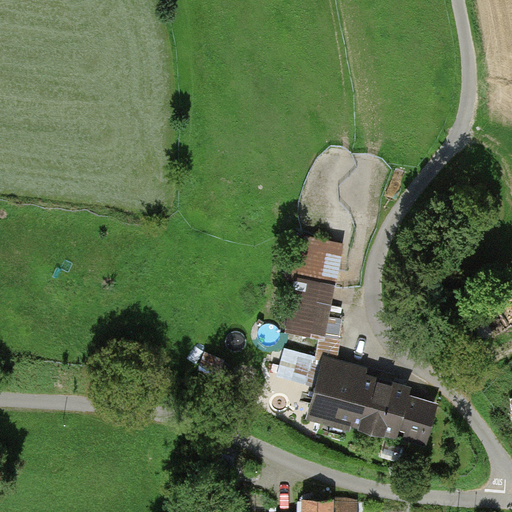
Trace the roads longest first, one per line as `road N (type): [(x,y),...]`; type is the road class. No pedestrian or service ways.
road 1 (residential): [(455,0),(472,72),(447,157),(384,243),(373,311),(404,361),(483,432),(501,463),(505,502)]
road 2 (residential): [(505,502),(364,487),(181,418),(0,401)]
